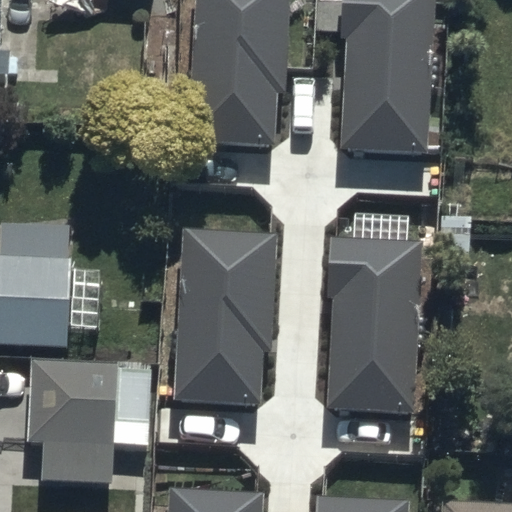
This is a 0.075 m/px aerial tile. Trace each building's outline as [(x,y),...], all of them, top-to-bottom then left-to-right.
[(0,0),(0,84),(11,85),(12,60),(1,59),(4,0),(0,0)] [(291,0),(196,0),(189,152),(276,156),(279,103),(286,103),(291,0)] [(343,0),(341,48),(348,49),(342,158),(428,162),(435,0),(343,0)] [(100,278),(70,278),(70,236),(0,235),(0,358),(71,359),(71,338),(99,339),(100,278)] [(279,243),(184,238),(175,409),(262,414),(264,363),(272,363),(279,243)] [(424,251),(331,246),(328,307),(335,308),(329,418),(414,422),(424,251)] [(118,374),(33,370),(29,452),(44,452),(43,489),(113,492),(118,374)] [(265,511),(266,503),(171,498),(170,511),(265,511)]
